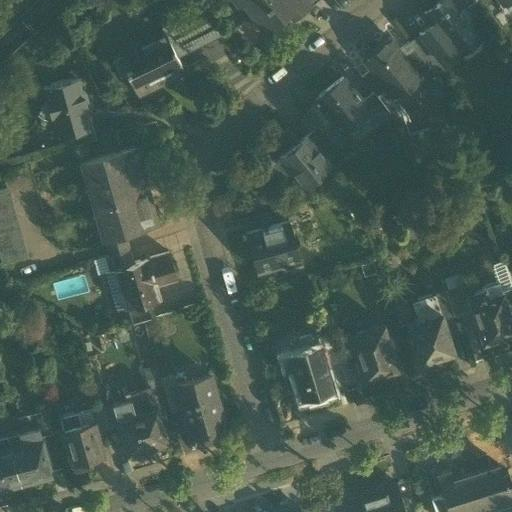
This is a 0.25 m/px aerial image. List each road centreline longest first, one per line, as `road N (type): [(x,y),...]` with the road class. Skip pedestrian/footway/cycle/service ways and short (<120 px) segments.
road 1 (residential): [(272,462),(211,247),(212,159),(264,92),(382,0)]
road 2 (residential): [(272,462),(511,379)]
road 3 (residential): [(100,511),(272,462)]
